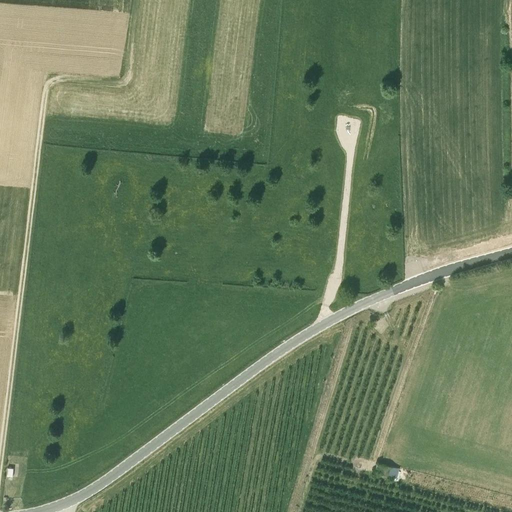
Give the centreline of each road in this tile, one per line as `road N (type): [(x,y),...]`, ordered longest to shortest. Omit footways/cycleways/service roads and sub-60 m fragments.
road 1 (unclassified): [(40,511),(104,480),(308,332),(400,287),(511,253)]
road 2 (track): [(0,464),(46,75)]
road 3 (track): [(319,326),(337,275),(350,153)]
road 4 (track): [(46,75),(123,80),(134,0)]
